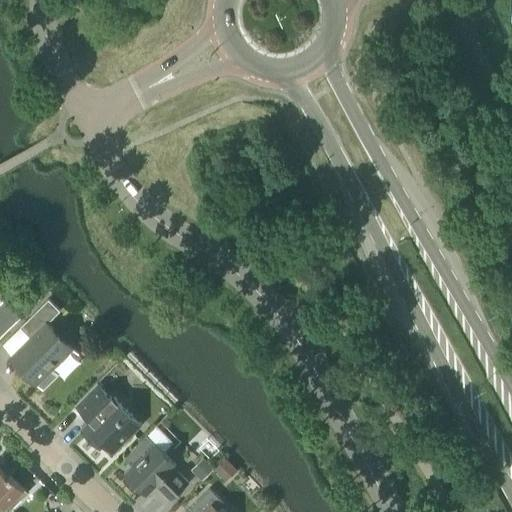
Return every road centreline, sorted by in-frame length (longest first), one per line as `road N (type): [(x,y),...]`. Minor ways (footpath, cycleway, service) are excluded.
road 1 (tertiary): [(86,125),(144,207),(222,260),(282,328),(390,511)]
road 2 (primary): [(292,76),(511,490)]
road 3 (primary): [(511,399),(325,57)]
road 4 (residential): [(107,511),(0,411)]
road 5 (tertiary): [(41,0),(42,21),(86,125)]
